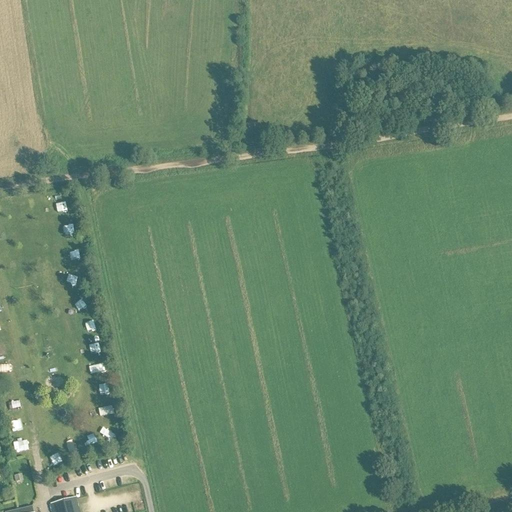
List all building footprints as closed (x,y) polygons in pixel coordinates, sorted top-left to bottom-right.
[(71,225),(61,227),(63,236),(73,234),(71,225)] [(73,249),(65,247),(63,260),(72,261),(73,249)] [(68,273),(64,284),(74,288),(78,277),(68,273)] [(86,322),(87,334),(96,333),(95,321),(86,322)] [(93,354),(102,351),(100,344),(90,346),(93,354)] [(7,398),(8,407),(16,405),(15,397),(7,398)] [(12,418),(13,424),(14,424),(15,427),(22,426),(21,417),(12,418)] [(109,426),(101,434),(107,441),(115,433),(109,426)] [(55,452),(47,455),(50,464),(58,461),(55,452)] [(76,497),(51,504),(53,511),(79,511),(76,498),(76,497)]
